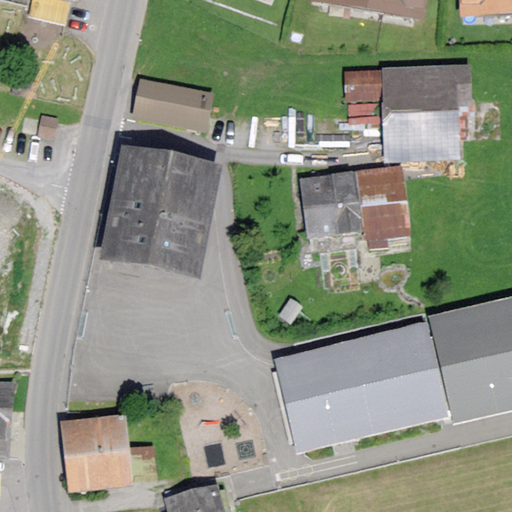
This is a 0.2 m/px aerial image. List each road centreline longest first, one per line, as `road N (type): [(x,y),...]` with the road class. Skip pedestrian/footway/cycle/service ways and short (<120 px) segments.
road 1 (secondary): [(84,179),(41,396),(45,511)]
road 2 (unknown): [(42,389),(276,356)]
road 3 (secondary): [(123,0),(84,179)]
